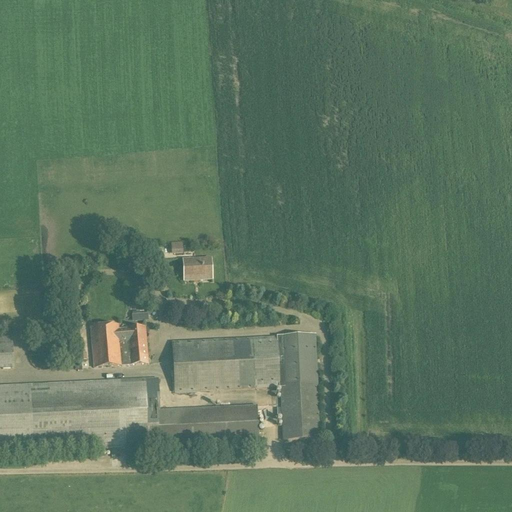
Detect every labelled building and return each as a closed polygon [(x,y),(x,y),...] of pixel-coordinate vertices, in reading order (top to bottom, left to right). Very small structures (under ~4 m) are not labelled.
[(187,253),(187,244),(175,244),(175,254),(187,253)] [(184,282),(212,281),(211,260),(183,261),(184,282)] [(118,330),(118,326),(90,328),(94,369),(129,366),(130,366),(147,365),(144,328),(118,330)] [(320,440),(317,384),(315,335),(171,343),(173,394),(280,388),(282,442),(320,440)] [(0,369),(18,369),(17,342),(0,342),(0,369)] [(158,411),(156,380),(31,386),(0,388),(0,455),(34,453),(107,450),(107,452),(111,451),(112,458),(116,458),(116,451),(120,451),(120,449),(259,443),(257,406),(158,411)]
